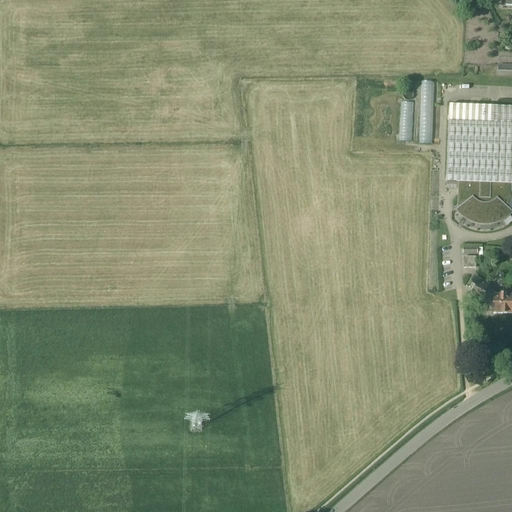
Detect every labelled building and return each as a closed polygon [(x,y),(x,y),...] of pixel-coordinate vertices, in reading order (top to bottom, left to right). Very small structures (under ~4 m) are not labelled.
[(497,78),(511,78),(511,66),(497,66),(497,78)] [(458,183),(511,185),(511,184),(511,106),(448,104),(446,183),(458,183)] [(511,185),(458,183),(458,207),(455,209),(457,211),(458,213),(460,214),(462,216),(464,217),(466,219),(468,220),(470,221),(472,222),(475,222),(477,223),(480,223),(482,224),(484,224),(487,224),(489,223),(492,223),(494,223),(496,222),(498,221),(501,220),(503,219),(505,218),(507,216),(509,215),(510,213),(511,211),(510,209),(510,198),(511,198),(511,190),(511,191),(511,185)] [(475,257),(463,257),(463,268),(475,268),(475,257)] [(489,284),(475,276),(470,286),(473,287),(468,297),(482,304),(482,308),(493,308),(493,314),(511,314),(511,296),(505,296),(505,295),(500,295),(500,296),(494,296),(494,293),(487,289),(489,284)]
